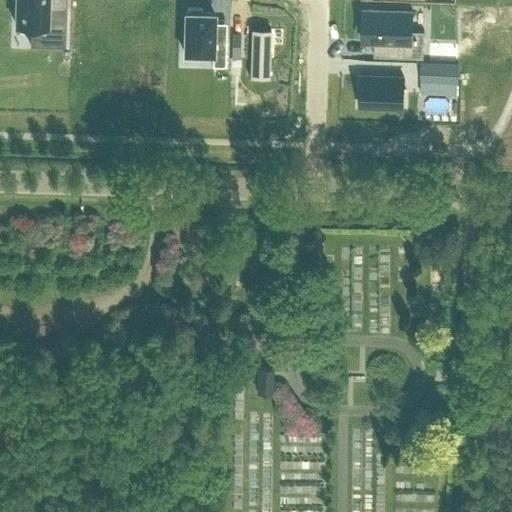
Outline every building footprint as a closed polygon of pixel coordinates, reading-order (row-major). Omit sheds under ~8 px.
[(14,0),(14,22),(30,23),(29,44),(63,45),(65,7),(46,6),(46,0),(14,0)] [(76,22),(75,50),(101,51),(101,37),(119,37),(119,43),(120,0),(90,0),(90,22),(76,22)] [(120,0),(119,43),(138,44),(137,58),(163,59),(164,31),(150,30),(151,0),(120,0)] [(184,10),(182,51),(211,52),(211,64),(224,64),(225,39),(212,39),(213,21),(213,11),(201,11),(201,7),(187,6),(187,10),(184,10)] [(363,8),(362,39),(375,40),(396,40),(395,55),(423,56),(424,29),(412,28),(413,9),(363,8)] [(250,28),(248,76),(269,76),(270,28),(250,28)] [(421,60),(421,79),(458,81),(459,62),(421,60)] [(361,74),(360,104),(403,105),(404,75),(361,74)] [(267,231),(241,231),(241,242),(267,243),(267,231)] [(270,391),(271,371),(271,367),(258,366),(257,391),(270,391)]
